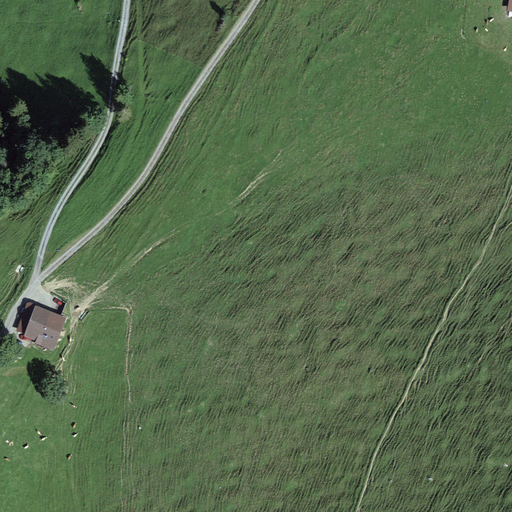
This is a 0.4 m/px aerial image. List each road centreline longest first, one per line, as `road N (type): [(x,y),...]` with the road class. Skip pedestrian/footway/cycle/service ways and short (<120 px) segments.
road 1 (track): [(255,0),(136,179),(32,283)]
road 2 (track): [(32,283),(52,217),(105,115),(123,0)]
